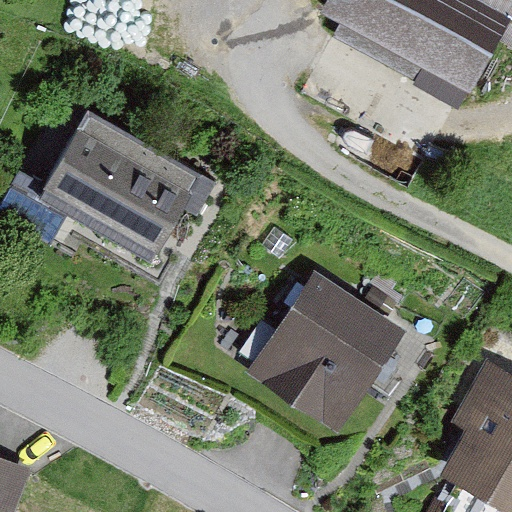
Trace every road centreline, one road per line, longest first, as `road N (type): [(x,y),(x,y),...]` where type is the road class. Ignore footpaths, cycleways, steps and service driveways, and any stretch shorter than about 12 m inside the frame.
road 1 (track): [(511,262),(325,160),(270,108),(260,47)]
road 2 (residential): [(243,511),(0,374)]
